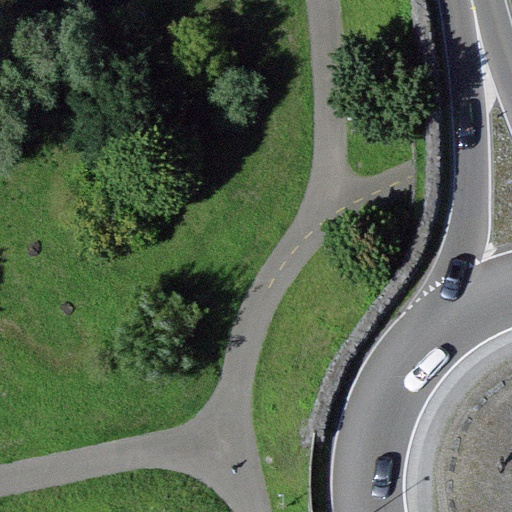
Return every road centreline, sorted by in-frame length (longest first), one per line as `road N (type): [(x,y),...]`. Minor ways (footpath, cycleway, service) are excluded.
road 1 (secondary): [(474,15),(472,179),(458,244),(459,310)]
road 2 (secondary): [(459,310),(388,392),(375,435),(370,511)]
